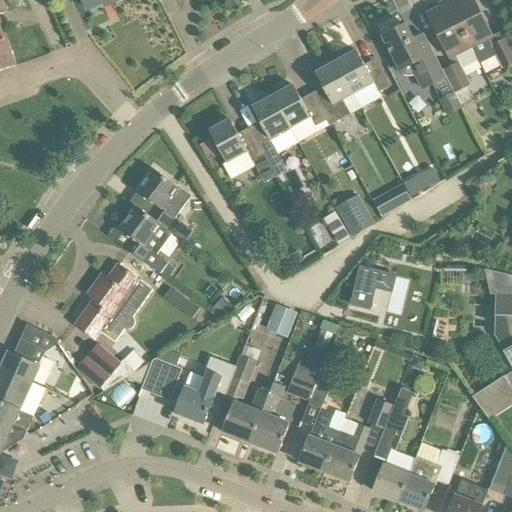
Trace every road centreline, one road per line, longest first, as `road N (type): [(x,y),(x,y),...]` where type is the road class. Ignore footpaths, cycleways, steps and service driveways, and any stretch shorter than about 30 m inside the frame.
road 1 (residential): [(163,103),(265,279),(293,287),(511,143)]
road 2 (residential): [(298,511),(178,465),(119,461),(80,470),(0,509)]
road 3 (tertiary): [(0,313),(44,235),(137,129)]
road 4 (tertiary): [(163,103),(322,0)]
road 5 (residential): [(137,129),(98,81),(71,66),(36,70),(0,88)]
